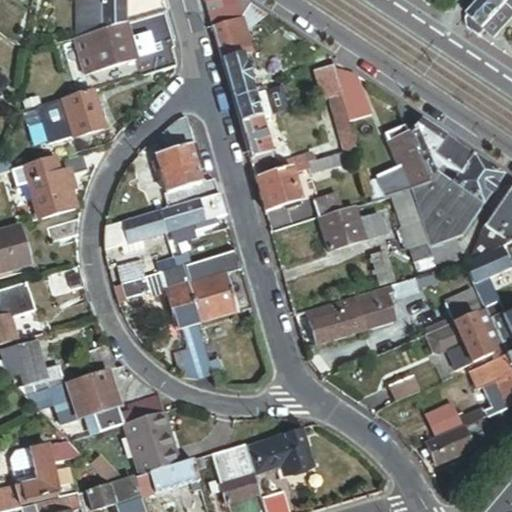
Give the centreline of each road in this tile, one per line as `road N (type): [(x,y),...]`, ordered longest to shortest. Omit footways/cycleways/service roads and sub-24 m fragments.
road 1 (residential): [(293,393),(262,407),(182,395),(141,365),(98,297),(94,212),(111,171),(152,117),(205,78)]
road 2 (residential): [(293,393),(205,78)]
road 3 (secondary): [(285,0),(511,149)]
road 4 (residential): [(411,499),(379,444),(293,393)]
